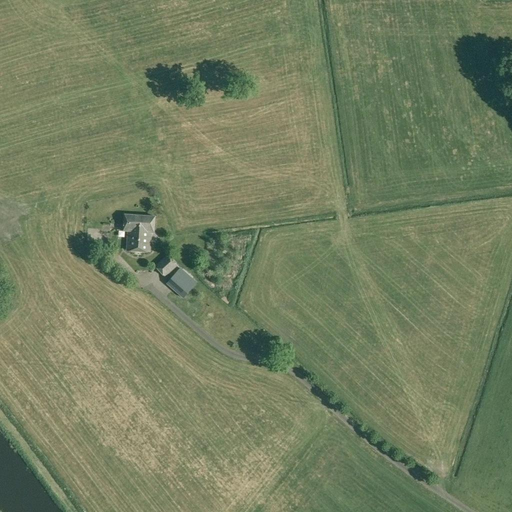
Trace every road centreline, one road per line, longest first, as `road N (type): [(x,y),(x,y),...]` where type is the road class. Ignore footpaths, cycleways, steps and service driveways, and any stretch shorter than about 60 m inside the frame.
road 1 (unclassified): [(467,511),(296,372)]
road 2 (track): [(76,511),(0,408)]
